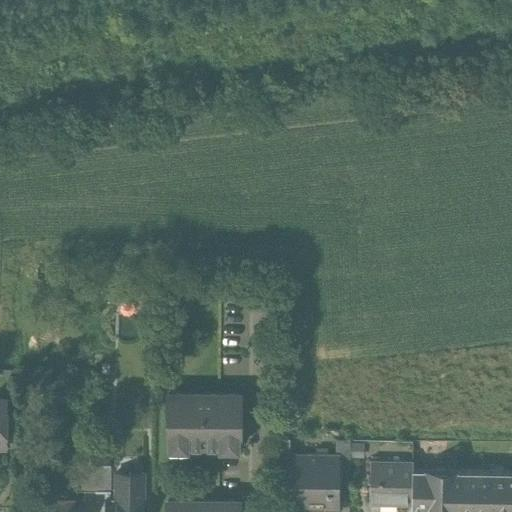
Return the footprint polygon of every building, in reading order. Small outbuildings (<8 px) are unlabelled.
[(240,395),(168,394),(167,447),(170,447),(170,443),(183,443),(187,447),(220,447),(224,443),(237,443),(237,447),(239,447),(240,395)] [(289,440),(276,440),(276,464),(287,464),(288,464),(288,455),(289,455),(289,440)] [(350,441),(335,440),(335,456),(336,456),(336,472),(337,472),(349,473),(350,441)] [(289,455),(288,455),(288,464),(287,464),(286,510),(288,510),(289,505),(323,506),(323,508),(334,508),(334,511),(336,511),(337,472),(336,472),(336,456),(335,456),(289,455)] [(412,461),(370,461),(369,503),(412,503),(412,471),(412,461)] [(95,465),(81,465),(81,492),(95,492),(95,465)] [(109,465),(95,465),(95,492),(109,492),(109,465)] [(511,511),(511,472),(412,471),(412,503),(411,511),(428,511),(429,511),(439,511),(511,511)] [(142,511),(143,474),(115,474),(115,501),(106,501),(105,511),(142,511)] [(64,497),(44,497),(44,511),(83,511),(84,497),(83,497),(83,500),(64,500),(64,497)] [(238,511),(239,502),(167,501),(167,511),(238,511)]
